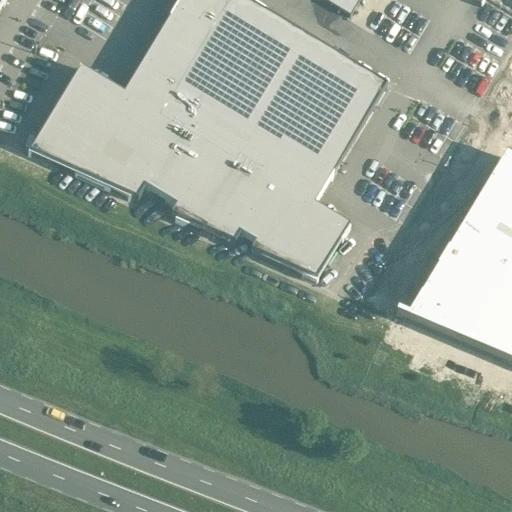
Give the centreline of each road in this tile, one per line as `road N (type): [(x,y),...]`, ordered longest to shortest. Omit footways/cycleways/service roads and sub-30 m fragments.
road 1 (primary): [(290,511),(0,397)]
road 2 (primary): [(0,451),(152,511)]
